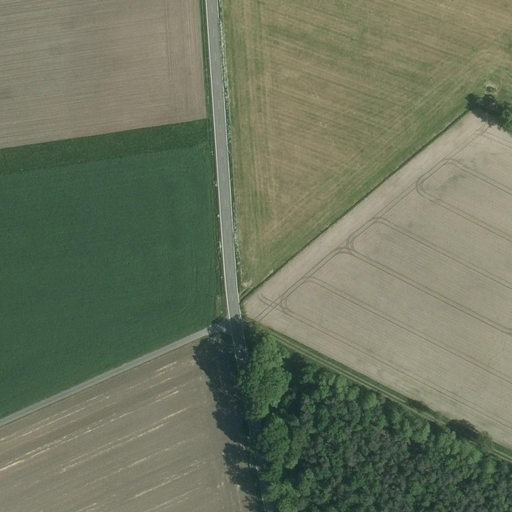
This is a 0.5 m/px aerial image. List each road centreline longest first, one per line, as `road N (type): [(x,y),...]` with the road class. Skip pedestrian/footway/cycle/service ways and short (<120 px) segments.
road 1 (secondary): [(211,0),(234,319),(271,511)]
road 2 (track): [(511,459),(234,319)]
